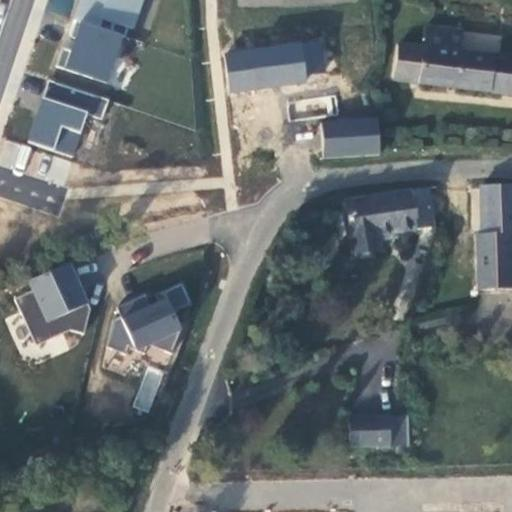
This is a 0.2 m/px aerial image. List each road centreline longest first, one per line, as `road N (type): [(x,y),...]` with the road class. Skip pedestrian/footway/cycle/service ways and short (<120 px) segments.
road 1 (residential): [(509,489),(160,497)]
road 2 (tertiary): [(253,240),(281,206),(319,181),(419,167),(511,172)]
road 3 (tertiary): [(160,497),(253,240)]
road 4 (unknown): [(183,428),(0,487)]
road 5 (residential): [(104,265),(227,226),(253,240)]
